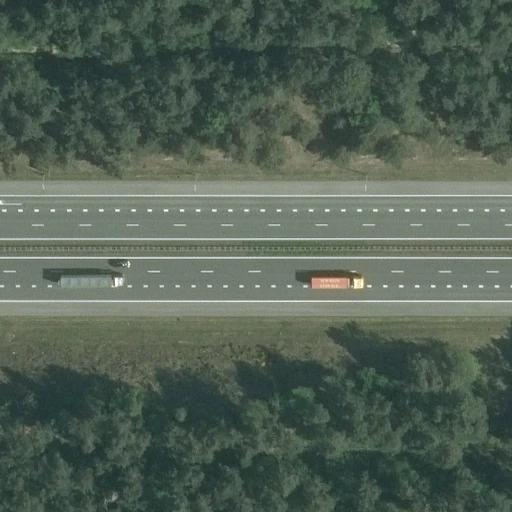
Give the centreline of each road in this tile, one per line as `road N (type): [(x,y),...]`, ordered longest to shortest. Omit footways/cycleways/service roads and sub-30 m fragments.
road 1 (motorway): [(511,225),(0,226)]
road 2 (motorway): [(0,272),(511,272)]
